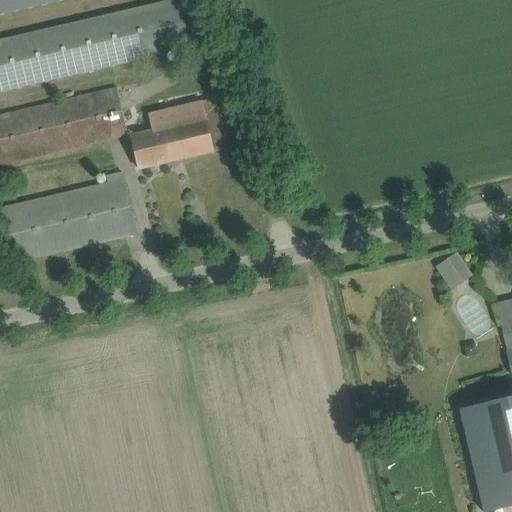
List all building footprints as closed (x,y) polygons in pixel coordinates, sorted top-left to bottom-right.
[(0,0),(0,13),(55,0),(0,0)] [(0,42),(0,91),(190,47),(179,1),(0,42)] [(0,166),(129,135),(117,88),(0,116),(0,166)] [(153,132),(151,132),(132,137),(139,170),(234,148),(222,98),(150,116),(153,132)] [(122,173),(105,177),(107,184),(123,180),(122,173)] [(0,209),(0,266),(136,233),(123,180),(107,184),(0,209)] [(454,253),(436,265),(451,288),(470,276),(454,253)] [(511,332),(503,335),(511,373),(511,332)] [(475,344),(464,346),(466,357),(477,354),(475,344)] [(511,398),(460,410),(484,511),(490,511),(511,507),(511,398)] [(185,511),(177,471),(0,510),(0,511),(185,511)]
